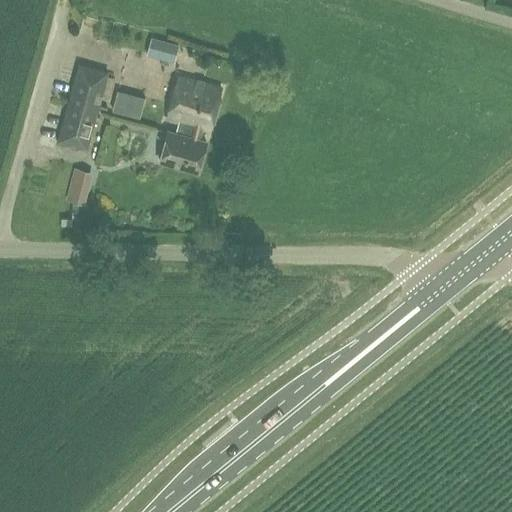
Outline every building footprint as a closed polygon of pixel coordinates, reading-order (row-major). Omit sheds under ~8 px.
[(158,40),(154,57),(179,62),(183,45),(158,40)] [(97,113),(108,74),(79,66),(68,104),(97,113)] [(179,121),(175,135),(181,137),(185,126),(195,129),(192,139),(200,141),(203,130),(210,132),(222,93),(179,81),(169,117),(179,121)] [(86,151),(97,113),(68,104),(57,143),(86,151)] [(207,143),(200,141),(192,139),(195,129),(185,126),(181,137),(175,135),(175,136),(168,134),(160,161),(198,173),(207,143)]
